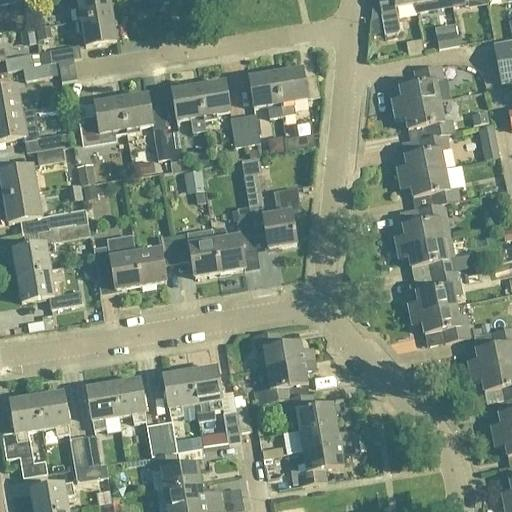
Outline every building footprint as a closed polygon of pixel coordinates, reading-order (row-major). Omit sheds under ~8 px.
[(19,0),(0,0),(0,8),(21,5),(19,0)] [(74,11),(77,25),(111,19),(107,0),(75,0),(78,10),(74,11)] [(415,9),(413,0),(376,0),(384,42),(395,40),(398,35),(394,13),(415,9)] [(413,0),(415,9),(416,16),(451,10),(448,0),(413,0)] [(448,0),(451,10),(465,7),(463,0),(448,0)] [(111,19),(77,25),(79,37),(82,36),(84,51),(116,45),(111,19)] [(22,36),(4,41),(10,61),(32,55),(36,69),(44,67),(38,46),(26,49),(22,36)] [(511,45),(492,50),(500,89),(511,86),(511,45)] [(80,62),(78,49),(49,54),(51,67),(80,62)] [(5,76),(21,74),(32,71),(30,59),(4,64),(2,53),(0,52),(0,64),(3,64),(5,76)] [(32,71),(21,74),(23,86),(50,81),(48,68),(32,71)] [(438,107),(434,87),(441,85),(438,71),(413,76),(416,90),(399,93),(401,103),(391,105),(393,116),(438,107)] [(274,78),(282,122),(295,120),(293,107),(307,105),(302,73),(274,78)] [(248,82),(254,114),(268,111),(270,124),(282,122),(274,78),(248,82)] [(224,86),(198,91),(204,126),(216,124),(215,120),(230,118),(224,86)] [(0,120),(21,117),(21,116),(17,91),(0,93),(0,120)] [(206,136),(204,126),(198,91),(171,95),(177,127),(190,124),(192,138),(206,136)] [(147,99),(121,104),(127,139),(139,137),(138,133),(152,130),(147,99)] [(115,145),(115,141),(127,139),(121,104),(94,108),(97,123),(81,126),(85,150),(115,145)] [(444,140),(445,141),(453,139),(450,126),(442,127),(438,107),(393,116),(395,127),(405,125),(407,134),(425,131),(427,144),(444,140)] [(21,117),(0,120),(0,145),(23,142),(24,147),(35,145),(37,157),(64,152),(61,139),(38,143),(33,114),(21,116),(21,117)] [(254,119),(241,121),(246,151),(259,149),(254,119)] [(241,121),(228,123),(233,153),(246,151),(241,121)] [(156,165),(168,164),(165,138),(165,136),(152,139),(156,165)] [(177,136),(165,138),(168,164),(169,168),(182,166),(177,136)] [(282,144),(284,156),(313,152),(311,139),(282,144)] [(399,184),(444,176),(440,155),(447,154),(445,141),(444,140),(427,144),(419,146),(421,157),(404,161),(406,171),(397,173),(399,184)] [(35,158),(37,170),(63,166),(61,153),(35,158)] [(0,176),(0,188),(3,203),(36,197),(31,171),(0,176)] [(433,212),(443,210),(457,207),(455,194),(448,195),(444,176),(399,184),(401,195),(410,193),(412,204),(415,215),(432,212),(433,212)] [(261,221),(267,254),(295,250),(289,217),(299,216),(296,194),(272,197),(276,219),(261,221)] [(39,236),(47,235),(86,229),(84,215),(40,223),(36,197),(3,203),(7,229),(37,224),(39,236)] [(397,253),(449,243),(443,210),(433,212),(432,212),(415,215),(401,218),(405,240),(395,242),(397,253)] [(213,245),(218,279),(243,275),(240,258),(254,255),(247,213),(237,214),(239,226),(235,226),(238,241),(226,243),(224,232),(210,234),(212,245),(213,245)] [(11,255),(16,281),(50,275),(47,262),(56,260),(54,248),(88,243),(86,229),(47,235),(49,249),(44,250),(44,249),(11,255)] [(172,241),(177,269),(190,266),(192,283),(218,279),(213,245),(212,245),(210,234),(172,241)] [(105,246),(106,251),(92,254),(97,281),(111,279),(113,296),(140,292),(134,258),(131,241),(105,246)] [(134,258),(140,292),(165,287),(162,271),(177,269),(172,241),(158,243),(159,254),(134,258)] [(431,282),(456,277),(449,243),(397,253),(399,264),(409,262),(411,273),(428,269),(431,282)] [(52,290),(50,275),(16,281),(20,308),(48,303),(50,314),(81,309),(79,297),(63,300),(61,288),(52,290)] [(458,289),(456,277),(431,282),(433,293),(416,296),(418,306),(408,308),(410,320),(456,311),(454,302),(460,301),(458,289)] [(511,283),(503,285),(505,298),(511,296),(511,283)] [(456,311),(410,320),(412,331),(422,329),(424,339),(442,336),(444,349),(469,344),(466,330),(464,320),(458,321),(456,311)] [(511,370),(511,357),(510,349),(511,348),(511,334),(490,340),(493,352),(475,355),(477,365),(467,367),(470,379),(511,370)] [(265,374),(313,367),(311,356),(303,357),(301,346),(281,349),(279,337),(253,341),(255,354),(262,353),(265,374)] [(258,408),(280,404),(307,400),(305,389),(308,389),(306,378),(315,377),(313,367),(265,374),(268,393),(256,395),(258,408)] [(511,404),(511,370),(470,379),(472,389),(482,387),(486,409),(511,404)] [(220,405),(221,405),(215,372),(189,376),(194,409),(197,427),(215,424),(214,415),(222,414),(220,405)] [(180,411),(194,409),(189,376),(162,381),(168,414),(168,413),(170,423),(182,421),(180,411)] [(139,385),(112,389),(118,422),(132,420),(133,429),(145,427),(144,418),(139,385)] [(104,425),(118,422),(112,389),(86,394),(91,427),(92,427),(93,436),(106,434),(104,425)] [(62,397),(36,402),(41,435),(55,432),(56,442),(68,440),(67,431),(67,430),(62,397)] [(311,400),(307,400),(280,404),(282,419),(296,417),(299,437),(338,431),(336,419),(345,418),(343,407),(313,412),(311,400)] [(27,437),(41,435),(36,402),(9,406),(14,438),(1,440),(5,465),(18,463),(21,484),(45,480),(43,467),(32,469),(27,437)] [(239,437),(251,435),(247,411),(235,413),(235,416),(239,437)] [(238,437),(239,437),(235,416),(221,419),(226,450),(239,448),(238,437)] [(493,444),(511,439),(511,417),(498,420),(500,430),(491,432),(493,444)] [(176,458),(171,427),(158,429),(163,460),(176,458)] [(151,462),(163,460),(158,429),(146,431),(151,462)] [(349,450),(351,460),(359,459),(356,437),(339,439),(338,431),(299,437),(302,457),(349,450)] [(511,439),(493,444),(495,453),(505,451),(507,462),(511,460),(511,439)] [(94,440),(81,442),(86,473),(99,470),(94,440)] [(81,442),(68,444),(74,475),(86,473),(81,442)] [(297,471),(299,479),(300,491),(326,487),(324,476),(345,472),(343,461),(351,460),(349,450),(302,457),(304,470),(297,471)] [(159,474),(163,495),(163,496),(202,489),(200,478),(209,476),(207,465),(177,470),(177,459),(150,463),(152,474),(159,474)] [(99,470),(86,473),(74,475),(76,488),(89,486),(107,483),(105,469),(99,470)] [(511,496),(502,499),(505,510),(511,508),(511,485),(510,486),(511,495),(511,496)] [(29,495),(31,511),(66,511),(64,502),(73,501),(71,488),(62,490),(62,489),(29,495)] [(193,511),(214,509),(214,511),(222,511),(220,495),(204,497),(202,489),(163,496),(165,511),(193,511)]
